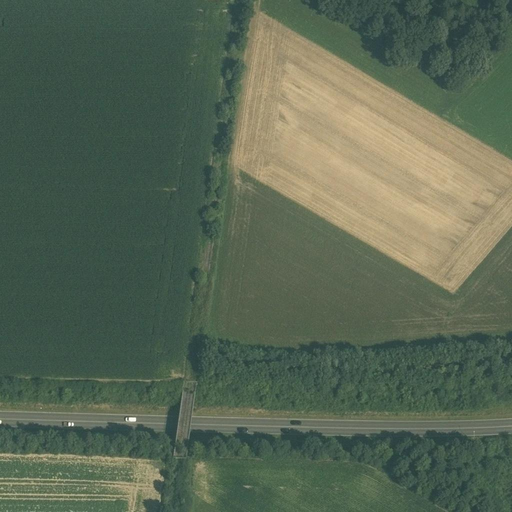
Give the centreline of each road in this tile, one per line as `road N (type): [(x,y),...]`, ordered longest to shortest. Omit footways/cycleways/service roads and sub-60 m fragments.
road 1 (primary): [(0,416),(511,424)]
road 2 (track): [(231,165),(257,0)]
